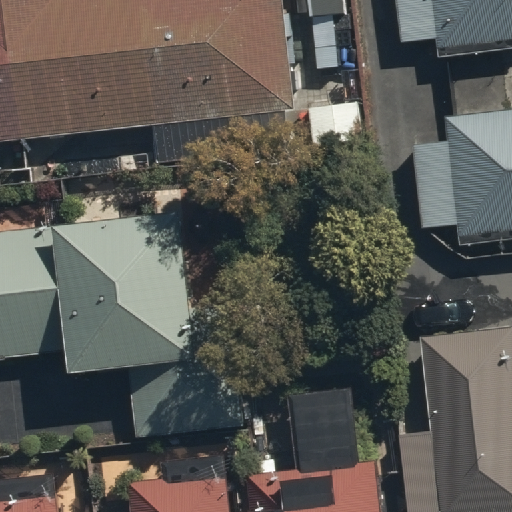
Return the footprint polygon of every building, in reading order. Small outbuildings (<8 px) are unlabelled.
[(0,0),(0,140),(292,106),(279,0),(0,0)] [(511,0),(390,0),(394,33),(429,28),(430,42),(511,31),(511,0)] [(511,103),(438,112),(441,136),(405,140),(414,224),(450,220),(452,234),(511,226),(511,103)] [(0,357),(72,351),(74,373),(131,368),(137,434),(236,424),(225,306),(196,309),(187,223),(99,232),(98,219),(0,228),(0,357)] [(511,511),(511,378),(506,324),(413,334),(423,430),(392,433),(400,511),(511,511)] [(262,511),(262,510),(244,511),(235,511),(230,472),(223,473),(219,445),(167,452),(169,471),(129,476),(133,511),(262,511)] [(0,511),(62,511),(57,466),(0,473),(0,511)]
